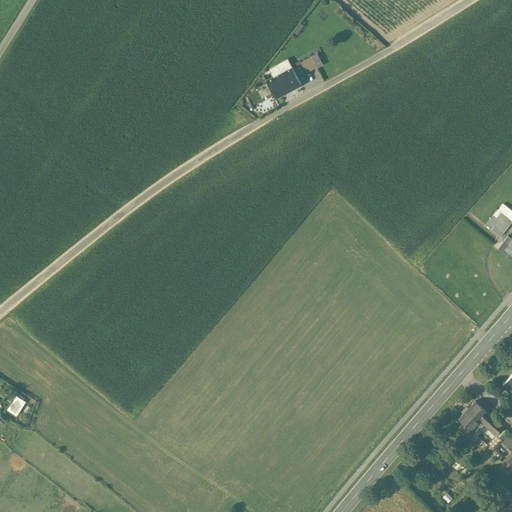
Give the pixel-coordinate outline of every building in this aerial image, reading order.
[(305,70),(310,77),(317,71),(312,65),(305,70)] [(277,100),(299,88),(290,72),(269,84),(277,100)] [(508,226),(511,221),(511,220),(502,212),(498,218),(500,220),(508,226)] [(494,215),(488,223),(493,228),(495,225),(500,220),(498,218),(494,215)] [(508,226),(500,220),(495,225),(497,226),(504,232),(508,226)] [(504,232),(497,226),(493,231),(500,236),(504,232)] [(511,242),(511,239),(507,236),(497,249),(506,256),(510,252),(506,249),(511,242)] [(511,373),(503,383),(503,384),(511,393),(511,373)] [(25,402),(12,394),(4,407),(16,415),(25,402)] [(494,419),(475,401),(458,419),(463,423),(459,428),(459,430),(468,439),(471,438),(484,424),(487,427),(494,419)] [(503,427),(494,419),(487,427),(496,435),(503,427)] [(511,451),(503,462),(510,469),(511,467),(511,451)]
